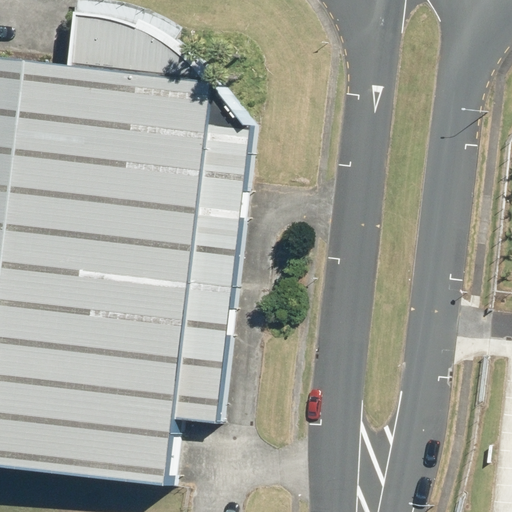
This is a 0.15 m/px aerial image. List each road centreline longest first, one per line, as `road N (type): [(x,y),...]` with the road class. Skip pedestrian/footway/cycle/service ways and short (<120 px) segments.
road 1 (unclassified): [(473,0),(413,405),(382,511)]
road 2 (unclassified): [(355,511),(341,394),(372,0)]
